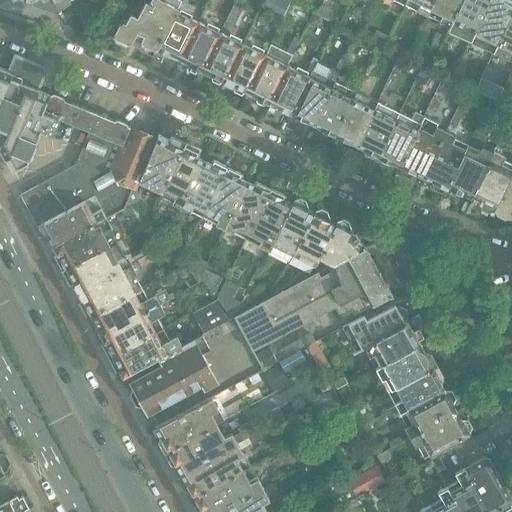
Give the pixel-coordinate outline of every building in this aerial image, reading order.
[(62,11),(60,7),(55,0),(13,0),(14,1),(56,14),(62,11)] [(156,49),(176,12),(181,1),(179,0),(149,0),(148,4),(144,2),(135,17),(129,15),(124,23),(120,22),(116,30),(113,36),(115,41),(125,45),(130,43),(138,46),(138,47),(139,51),(151,57),(156,49)] [(116,0),(122,9),(135,0),(116,0)] [(234,26),(242,11),(238,9),(242,0),(235,0),(225,22),(234,26)] [(281,0),(264,0),(262,6),(282,16),(288,3),(281,0)] [(426,15),(432,0),(405,0),(404,5),(426,15)] [(461,0),(432,0),(426,15),(449,26),(461,0)] [(461,0),(449,26),(446,31),(469,41),(488,0),(461,0)] [(511,0),(488,0),(469,41),(492,52),(511,6),(511,0)] [(321,5),(316,15),(328,21),(333,11),(321,5)] [(511,6),(492,52),(511,61),(511,6)] [(176,12),(156,49),(180,61),(198,23),(176,12)] [(198,23),(180,61),(187,64),(187,65),(188,71),(195,74),(201,71),(220,34),(198,23)] [(375,31),(370,41),(383,47),(387,37),(375,31)] [(436,33),(430,45),(438,49),(444,36),(436,33)] [(220,34),(201,71),(210,75),(211,81),(218,85),(223,81),(224,81),(242,45),(220,34)] [(293,37),(286,52),(292,55),(294,50),(299,40),(293,37)] [(242,45),(224,81),(223,82),(233,86),(233,92),(240,95),(245,92),(246,92),(264,56),(242,45)] [(292,55),(288,62),(293,64),(299,53),(294,50),(292,55)] [(264,56),(246,92),(246,93),(254,97),(256,103),(262,106),(268,104),(288,67),(264,56)] [(400,57),(394,68),(398,70),(408,67),(410,62),(400,57)] [(309,78),(291,114),(314,125),(335,82),(345,61),(340,58),(335,68),(331,66),(329,69),(317,63),(313,71),(311,74),(309,78)] [(313,58),(306,72),(311,74),(313,71),(317,63),(318,60),(313,58)] [(35,89),(25,84),(20,82),(21,79),(18,72),(11,69),(9,71),(0,67),(0,149),(11,170),(24,163),(24,164),(26,163),(25,162),(26,162),(33,146),(34,146),(34,144),(39,130),(43,132),(43,133),(45,133),(45,132),(50,135),(52,136),(53,135),(52,134),(58,119),(59,119),(60,118),(43,111),(50,95),(48,94),(50,88),(38,83),(35,89)] [(288,67),(268,104),(276,107),(291,114),(309,78),(297,72),(288,67)] [(421,67),(417,76),(423,78),(428,77),(430,71),(421,67)] [(442,77),(438,86),(446,90),(451,81),(442,77)] [(335,82),(314,125),(335,136),(356,93),(335,82)] [(496,85),(490,97),(497,100),(502,89),(503,88),(496,85)] [(502,89),(497,100),(505,104),(510,93),(502,89)] [(356,93),(335,136),(356,146),(377,104),(356,93)] [(53,246),(105,218),(141,199),(136,188),(120,182),(111,168),(128,127),(127,126),(126,124),(116,120),(114,121),(64,100),(63,98),(53,94),(50,95),(43,111),(60,118),(59,119),(89,131),(74,166),(27,191),(51,236),(48,238),(49,238),(53,245),(53,246)] [(460,103),(450,123),(456,126),(466,106),(460,103)] [(377,104),(356,146),(364,150),(363,155),(372,160),(376,156),(377,157),(398,114),(377,104)] [(398,114),(377,157),(399,167),(420,125),(398,114)] [(420,125),(399,167),(400,173),(408,177),(414,174),(423,178),(445,134),(436,129),(439,124),(424,116),(420,125)] [(156,138),(128,127),(111,168),(120,182),(136,188),(139,180),(156,138)] [(156,138),(139,180),(161,191),(185,142),(171,136),(169,139),(158,134),(157,138),(156,138)] [(445,134),(423,178),(431,182),(432,188),(440,192),(446,189),(467,147),(453,141),(455,138),(445,134)] [(161,191),(159,195),(180,205),(203,160),(196,157),(200,150),(185,142),(161,191)] [(467,147),(446,189),(448,194),(455,198),(460,196),(461,195),(470,199),(471,198),(492,156),(481,151),(480,154),(467,147)] [(492,156),(471,198),(479,201),(478,203),(480,208),(488,211),(493,210),(511,172),(511,166),(502,161),(503,159),(493,154),(492,156)] [(203,160),(180,205),(203,217),(227,167),(212,160),(211,164),(203,160)] [(227,167),(203,217),(224,228),(248,181),(239,177),(241,174),(227,167)] [(511,172),(493,210),(496,214),(504,218),(509,218),(511,213),(511,172)] [(248,181),(224,228),(245,238),(271,188),(256,181),(254,184),(248,181)] [(271,188),(245,238),(267,249),(270,245),(292,203),(283,198),(284,195),(271,188)] [(292,203),(270,245),(292,256),(293,255),(315,210),(313,213),(307,210),(308,207),(306,200),(300,198),(294,200),(293,200),(292,203)] [(293,255),(292,256),(314,266),(318,258),(335,225),(327,222),(330,217),(329,217),(327,211),(321,208),(315,210),(293,255)] [(57,253),(53,256),(53,257),(53,256),(61,271),(61,272),(116,243),(127,237),(115,213),(53,246),(57,253)] [(335,225),(318,258),(331,265),(364,247),(354,235),(349,232),(350,229),(348,223),(342,220),(336,222),(335,225)] [(116,243),(61,272),(69,286),(69,287),(74,285),(78,292),(77,292),(78,293),(130,265),(128,260),(125,254),(122,256),(116,243)] [(140,254),(128,260),(130,265),(153,253),(149,245),(138,251),(140,254)] [(234,317),(232,317),(250,350),(345,300),(353,315),(391,295),(371,259),(371,260),(364,247),(331,265),(313,274),(306,278),(292,285),(263,301),(262,302),(234,317)] [(153,253),(130,265),(133,269),(139,266),(140,268),(157,259),(153,253)] [(200,259),(187,262),(188,264),(199,279),(203,270),(207,263),(200,259)] [(82,300),(77,303),(78,303),(79,305),(86,318),(140,289),(133,276),(135,275),(133,269),(130,265),(78,293),(82,300)] [(304,269),(289,281),(292,285),(306,278),(313,274),(310,272),(304,269)] [(203,270),(199,279),(201,282),(214,299),(224,280),(203,270)] [(140,289),(86,318),(93,332),(94,333),(98,331),(101,336),(158,305),(173,297),(171,293),(167,295),(165,290),(146,300),(140,289)] [(240,305),(234,317),(262,302),(246,294),(240,305)] [(215,301),(192,313),(203,333),(229,319),(215,301)] [(104,341),(99,344),(107,359),(162,329),(156,319),(163,315),(158,305),(101,336),(100,336),(101,336),(102,337),(104,341)] [(363,316),(342,326),(351,341),(357,338),(362,348),(364,347),(406,325),(404,322),(407,318),(407,311),(400,308),(396,308),(394,305),(366,321),(363,316)] [(406,325),(364,347),(376,368),(420,345),(418,342),(423,339),(418,330),(413,332),(408,324),(406,325)] [(162,329),(107,359),(115,374),(120,371),(122,375),(122,376),(122,377),(127,374),(157,358),(180,346),(175,336),(168,340),(162,329)] [(135,389),(128,393),(136,409),(143,405),(148,414),(199,386),(202,391),(205,390),(216,383),(201,355),(209,351),(201,335),(180,346),(157,358),(161,366),(131,382),(135,389)] [(315,342),(307,347),(320,370),(329,365),(315,342)] [(420,345),(376,368),(382,379),(385,378),(392,389),(436,366),(430,354),(424,353),(420,345)] [(272,346),(257,354),(265,369),(278,362),(279,361),(272,346)] [(300,352),(279,364),(286,374),(306,363),(300,352)] [(279,365),(263,374),(272,393),(289,384),(279,365)] [(397,406),(388,411),(392,418),(401,413),(445,391),(440,383),(442,377),(436,366),(392,389),(398,400),(395,402),(397,406)] [(445,391),(401,413),(408,425),(405,427),(410,436),(457,412),(452,404),(455,399),(451,391),(445,391)] [(359,393),(345,401),(350,411),(365,403),(359,393)] [(155,427),(154,428),(159,436),(158,436),(159,437),(157,441),(157,442),(163,453),(217,425),(222,421),(216,410),(210,398),(155,427)] [(217,425),(163,453),(170,464),(175,466),(176,465),(180,473),(235,444),(247,438),(258,432),(284,418),(277,407),(237,428),(239,432),(231,437),(229,433),(223,437),(217,425)] [(457,412),(410,436),(415,446),(418,444),(424,457),(468,434),(471,428),(467,421),(461,420),(457,412)] [(258,432),(247,438),(250,444),(251,445),(262,439),(258,432)] [(399,436),(386,443),(388,448),(389,449),(402,442),(402,441),(399,436)] [(470,438),(452,448),(457,457),(475,448),(470,438)] [(235,444),(180,473),(185,481),(184,482),(183,487),(183,488),(186,493),(189,498),(243,469),(236,458),(242,455),(235,444)] [(387,450),(376,456),(380,463),(381,463),(381,464),(390,460),(389,458),(390,457),(387,450)] [(0,473),(7,470),(6,469),(7,467),(9,463),(5,456),(0,455),(0,473)] [(479,458),(463,467),(490,511),(492,511),(509,503),(510,498),(503,486),(502,486),(498,489),(491,477),(495,475),(496,474),(497,473),(489,460),(487,457),(483,456),(479,458)] [(439,458),(431,462),(439,474),(446,470),(439,458)] [(356,478),(348,482),(354,491),(357,496),(362,493),(385,481),(377,467),(356,478)] [(458,479),(446,486),(461,511),(490,511),(463,467),(454,472),(458,479)] [(243,469),(189,498),(196,510),(196,509),(201,511),(202,511),(217,511),(261,488),(256,478),(250,482),(243,469)] [(344,474),(323,485),(335,507),(339,505),(357,496),(354,491),(348,482),(344,474)] [(385,482),(376,487),(381,497),(391,492),(385,482)] [(441,498),(428,505),(432,511),(461,511),(446,486),(437,491),(441,498)] [(261,488),(217,511),(267,511),(262,503),(268,500),(261,488)] [(17,496),(0,505),(0,511),(25,511),(28,509),(27,506),(23,500),(22,497),(18,499),(17,496)]
